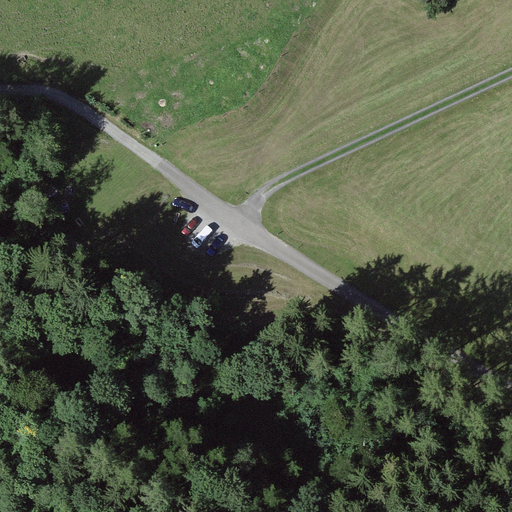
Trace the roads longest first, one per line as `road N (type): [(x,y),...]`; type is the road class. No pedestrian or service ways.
road 1 (unclassified): [(511,392),(236,220)]
road 2 (track): [(236,220),(88,112),(45,91),(0,90)]
